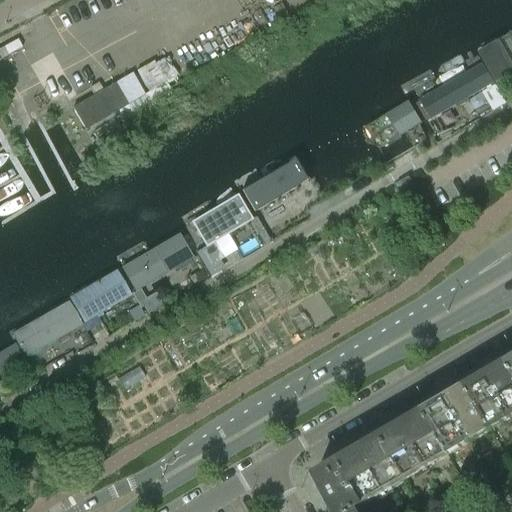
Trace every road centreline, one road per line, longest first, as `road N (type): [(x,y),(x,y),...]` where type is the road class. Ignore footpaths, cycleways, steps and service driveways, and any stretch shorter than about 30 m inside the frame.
road 1 (residential): [(0,409),(511,108)]
road 2 (secondary): [(127,511),(509,286)]
road 3 (secondary): [(461,293),(80,511)]
road 4 (residential): [(272,463),(511,320)]
